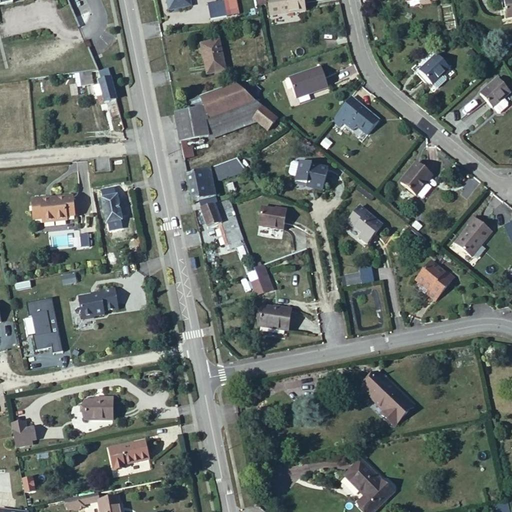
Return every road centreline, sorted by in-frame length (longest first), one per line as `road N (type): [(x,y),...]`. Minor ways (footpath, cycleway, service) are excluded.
road 1 (tertiary): [(124,0),(196,349)]
road 2 (residential): [(202,378),(475,323),(511,328)]
road 3 (residential): [(349,0),(362,59),(379,87),(496,184),(511,185)]
road 4 (residential): [(0,375),(13,380),(196,349)]
road 5 (tertiary): [(202,378),(228,511)]
